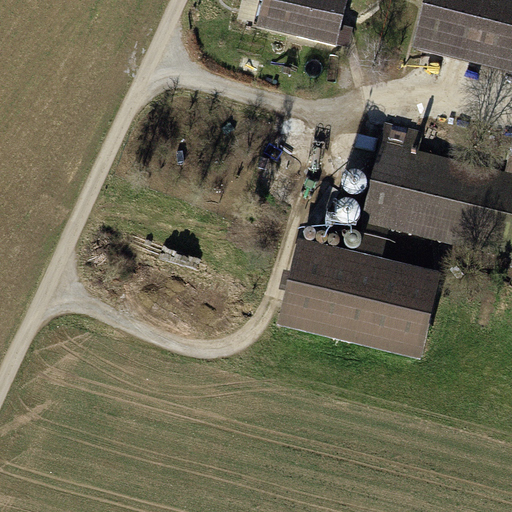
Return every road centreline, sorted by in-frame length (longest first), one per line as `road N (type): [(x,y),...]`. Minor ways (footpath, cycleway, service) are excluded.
road 1 (track): [(181,0),(0,394)]
road 2 (track): [(154,58),(307,116),(394,102),(511,107)]
road 3 (track): [(49,283),(186,345),(219,351),(252,333)]
